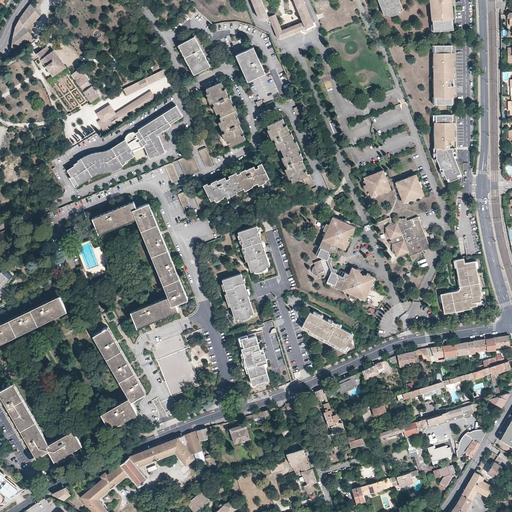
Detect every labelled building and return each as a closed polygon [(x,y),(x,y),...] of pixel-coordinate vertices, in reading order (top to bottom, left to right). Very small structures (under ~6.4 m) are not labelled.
[(251,0),(259,18),(273,25),(278,38),(313,24),(303,0),(251,0)] [(378,0),(384,14),(387,13),(389,14),(391,14),(394,14),(396,13),(398,12),(399,11),(401,9),(401,7),(403,6),(400,0),(378,0)] [(430,0),(432,19),(433,19),(434,30),(454,28),(453,17),(454,17),(453,5),(452,0),(430,0)] [(16,27),(10,51),(18,46),(20,48),(25,45),(23,43),(32,36),(27,29),(40,16),(31,4),(19,21),(16,27)] [(192,7),(185,13),(191,19),(198,12),(192,7)] [(211,65),(196,36),(179,44),(195,73),(211,65)] [(452,44),(436,44),(436,51),(433,51),(433,103),(453,103),(453,96),(455,96),(455,81),(454,51),(452,51),(452,44)] [(254,46),(236,53),(247,78),(265,71),(254,46)] [(43,49),(37,53),(46,66),(53,76),(66,66),(55,50),(48,55),(43,49)] [(79,69),(71,75),(91,101),(99,95),(79,69)] [(165,69),(124,88),(128,95),(168,75),(165,69)] [(221,81),(207,87),(232,144),(246,138),(221,81)] [(291,101),(298,98),(295,91),(288,94),(291,101)] [(150,93),(117,115),(120,120),(153,99),(150,93)] [(119,119),(110,104),(97,113),(101,119),(98,121),(104,131),(112,125),(111,124),(119,119)] [(73,165),(66,170),(70,177),(69,178),(74,187),(89,177),(96,174),(117,168),(122,166),(122,165),(125,162),(124,162),(133,156),(132,152),(144,147),(145,149),(146,148),(150,157),(166,151),(159,135),(158,136),(157,134),(172,125),(171,123),(184,115),(177,105),(139,128),(140,129),(137,132),(135,131),(132,131),(130,132),(128,133),(126,134),(126,137),(125,138),(111,147),(102,151),(88,155),(76,161),(73,164),(73,165)] [(301,105),(294,108),(298,115),(304,112),(301,105)] [(88,113),(82,117),(90,130),(96,126),(88,113)] [(437,159),(438,160),(441,168),(443,167),(445,174),(447,178),(448,177),(449,177),(449,178),(450,180),(458,176),(457,174),(459,173),(460,173),(461,172),(453,152),(453,147),(450,147),(451,143),(449,143),(449,139),(455,139),(455,121),(453,121),(453,114),(436,114),(436,121),(434,121),(434,125),(435,147),(437,147),(437,157),(437,159)] [(282,118),(268,124),(293,180),(303,176),(306,182),(313,179),(310,172),(307,174),(282,118)] [(70,133),(74,139),(86,132),(82,125),(70,133)] [(207,148),(200,151),(207,168),(214,165),(207,148)] [(187,156),(180,159),(186,176),(200,171),(194,154),(187,156)] [(179,179),(173,162),(165,165),(172,182),(179,179)] [(262,163),(206,186),(212,201),(269,178),(262,163)] [(322,171),(329,189),(337,187),(329,168),(322,171)] [(391,188),(390,185),(389,181),(390,181),(389,178),(388,175),(387,176),(386,174),(385,172),(384,169),(375,172),(376,173),(372,175),(371,174),(364,177),(365,179),(366,182),(367,184),(363,185),(366,190),(369,189),(370,191),(371,194),(372,196),(374,195),(376,194),(379,193),(383,191),(383,192),(387,190),(389,190),(391,189),(391,188)] [(425,194),(422,186),(420,186),(419,181),(420,180),(417,173),(409,176),(409,177),(404,179),(403,178),(396,181),(396,182),(398,189),(399,188),(401,194),(400,194),(404,202),(407,201),(409,200),(412,199),(412,198),(417,196),(417,197),(420,196),(422,195),(425,194)] [(317,187),(310,189),(312,195),(320,192),(317,187)] [(184,191),(177,194),(182,207),(189,204),(184,191)] [(201,191),(194,194),(199,207),(206,204),(201,191)] [(132,313),(138,328),(179,311),(176,304),(188,299),(149,203),(137,208),(134,201),(94,217),(100,233),(138,218),(170,297),(132,313)] [(352,224),(352,223),(351,221),(349,220),(347,219),(344,219),(344,221),(343,220),(340,219),(332,216),(332,217),(330,221),(329,224),(326,223),(323,230),(326,231),(325,233),(323,237),(321,243),(318,251),(315,255),(322,258),(321,261),(314,263),(316,266),(313,270),(313,274),(316,277),(320,277),(321,279),(327,277),(328,277),(326,282),(330,284),(329,286),(333,289),(335,289),(337,289),(337,288),(344,291),(348,293),(350,293),(349,295),(356,298),(357,296),(360,298),(363,299),(364,299),(365,300),(368,292),(370,289),(370,288),(375,277),(372,276),(372,275),(367,272),(366,275),(364,274),(363,275),(361,274),(361,273),(359,272),(360,269),(356,267),(356,268),(352,267),(349,274),(341,270),(339,274),(335,272),(337,268),(335,268),(337,264),(336,260),(332,259),(333,258),(330,256),(331,252),(335,254),(338,246),(346,249),(350,241),(348,240),(348,239),(347,238),(349,235),(350,235),(350,234),(353,235),(355,230),(354,230),(355,226),(352,224)] [(396,221),(393,222),(390,224),(388,224),(388,225),(384,226),(386,230),(387,230),(389,236),(390,239),(391,238),(392,239),(389,241),(390,243),(390,244),(393,243),(393,244),(392,244),(393,247),(396,253),(395,253),(396,257),(401,256),(400,255),(406,252),(407,254),(408,253),(409,255),(410,254),(413,261),(417,260),(416,259),(420,258),(419,257),(423,256),(422,253),(421,251),(423,250),(423,248),(424,248),(425,249),(427,248),(430,247),(423,229),(420,221),(418,216),(407,219),(407,218),(405,218),(404,217),(402,218),(401,217),(396,219),(396,221)] [(391,217),(370,225),(371,227),(389,221),(390,224),(393,222),(391,217)] [(259,230),(257,225),(238,231),(239,234),(242,242),(244,247),(248,260),(251,270),(255,269),(255,270),(267,266),(267,265),(270,264),(265,249),(264,246),(262,240),(260,233),(259,230)] [(226,233),(222,226),(217,228),(221,235),(226,233)] [(477,267),(476,260),(475,260),(465,262),(464,257),(462,257),(455,259),(457,267),(460,286),(458,289),(441,293),(445,312),(472,307),(471,305),(478,304),(477,300),(481,300),(481,297),(483,296),(481,289),(478,274),(477,267)] [(12,275),(3,267),(0,269),(3,272),(0,275),(0,291),(2,289),(0,288),(12,275)] [(243,278),(242,272),(223,278),(227,292),(235,318),(239,317),(239,318),(242,318),(244,318),(246,318),(248,317),(249,316),(251,314),(251,313),(254,312),(249,294),(247,288),(244,281),(243,278)] [(0,324),(0,342),(66,311),(59,296),(0,324)] [(341,326),(336,324),(337,322),(333,320),(332,322),(328,320),(322,317),(313,312),(310,311),(303,324),(310,328),(310,329),(336,343),(335,343),(342,347),(343,345),(346,346),(348,344),(350,345),(350,346),(351,346),(351,345),(352,345),(353,344),(353,343),(353,342),(353,341),(352,340),(353,337),(351,337),(350,336),(351,332),(341,326)] [(138,411),(132,400),(146,392),(116,339),(102,314),(84,325),(91,337),(94,335),(129,397),(102,413),(110,427),(138,411)] [(245,346),(242,337),(248,335),(248,334),(238,337),(242,347),(245,346)] [(501,336),(494,337),(496,348),(508,346),(508,349),(511,349),(510,346),(508,334),(501,336)] [(268,361),(263,347),(260,348),(256,335),(249,337),(248,335),(242,337),(245,346),(242,347),(243,351),(245,357),(247,366),(249,373),(253,384),(257,383),(257,382),(265,379),(266,380),(270,379),(266,367),(265,362),(267,361),(268,361)] [(487,347),(488,350),(496,349),(496,348),(494,337),(490,337),(486,338),(487,347)] [(481,339),(474,340),(475,349),(487,347),(486,338),(481,339)] [(471,340),(467,341),(469,353),(476,352),(475,349),(474,340),(471,340)] [(461,342),(457,343),(458,354),(458,355),(469,353),(467,341),(461,342)] [(445,355),(445,356),(458,354),(457,343),(450,344),(443,345),(445,355)] [(436,346),(431,347),(434,357),(445,355),(443,345),(436,346)] [(399,367),(400,367),(415,363),(413,356),(423,353),(425,361),(431,359),(427,347),(418,349),(416,350),(415,350),(407,353),(397,355),(399,367)] [(431,359),(432,361),(435,360),(434,357),(431,347),(427,347),(431,359)] [(192,387),(198,384),(186,353),(186,355),(184,349),(172,354),(172,357),(166,357),(163,358),(172,358),(173,363),(165,363),(161,364),(162,370),(170,393),(175,393),(182,390),(182,384),(186,383),(187,387),(192,387)] [(445,359),(435,360),(436,363),(448,361),(448,359),(459,358),(459,356),(458,355),(458,354),(445,356),(445,359)] [(395,356),(389,358),(392,364),(398,363),(395,356)] [(498,363),(497,356),(489,359),(490,366),(498,363)] [(490,374),(493,384),(496,383),(494,374),(494,373),(510,367),(508,360),(504,361),(498,363),(490,366),(489,366),(491,371),(491,373),(490,374)] [(364,378),(365,380),(379,373),(378,370),(383,367),(380,361),(371,366),(362,370),(364,378)] [(484,373),(491,371),(489,366),(485,367),(483,368),(478,369),(472,371),(466,373),(467,377),(474,375),(475,377),(484,375),(484,373)] [(358,377),(356,373),(348,376),(347,377),(343,378),(339,380),(339,382),(337,383),(341,393),(354,387),(354,385),(355,385),(356,385),(357,384),(355,378),(358,377)] [(458,376),(443,380),(444,386),(445,388),(448,387),(449,387),(451,388),(454,387),(455,385),(454,381),(467,377),(466,373),(464,374),(458,376)] [(443,380),(439,382),(431,384),(433,389),(436,388),(438,393),(439,394),(441,393),(442,392),(440,387),(444,386),(443,380)] [(73,429),(48,443),(13,383),(0,390),(0,394),(22,433),(36,456),(48,449),(54,459),(81,444),(73,429)] [(433,389),(431,384),(420,387),(422,393),(423,396),(423,397),(434,394),(433,389)] [(320,399),(326,396),(323,387),(318,389),(315,391),(318,399),(320,399)] [(420,387),(408,391),(397,395),(398,400),(409,396),(420,393),(421,396),(423,396),(422,393),(420,387)] [(497,395),(489,398),(502,406),(509,394),(510,392),(507,392),(497,395)] [(391,402),(389,397),(372,402),(371,403),(375,414),(386,411),(384,404),(391,402)] [(288,409),(294,407),(297,406),(295,400),(285,404),(288,409)] [(470,410),(473,409),(472,406),(472,403),(451,409),(440,413),(429,416),(406,423),(403,424),(404,430),(405,435),(421,430),(420,428),(444,420),(444,419),(463,413),(462,412),(464,412),(466,417),(472,415),(470,410)] [(473,409),(474,414),(481,412),(478,404),(472,406),(473,409)] [(263,410),(265,418),(270,417),(270,416),(279,413),(277,406),(274,407),(272,408),(263,410)] [(427,410),(426,408),(420,410),(421,416),(428,414),(427,410)] [(337,419),(335,414),(333,415),(331,409),(326,411),(323,412),(327,426),(331,425),(333,430),(343,427),(340,418),(337,419)] [(255,413),(247,415),(248,418),(253,417),(254,418),(263,416),(264,419),(265,418),(263,410),(255,413)] [(511,445),(511,419),(508,425),(501,438),(511,445)] [(250,426),(249,422),(230,428),(234,443),(249,438),(247,427),(250,426)] [(209,427),(211,434),(212,433),(219,431),(217,424),(209,427)] [(403,424),(375,433),(376,438),(381,436),(382,437),(389,434),(390,434),(390,436),(400,433),(399,431),(404,430),(403,424)] [(200,441),(212,437),(212,435),(211,434),(209,427),(203,428),(196,430),(200,441)] [(480,443),(486,432),(486,430),(483,429),(479,429),(475,430),(473,430),(470,432),(469,431),(470,433),(464,435),(462,438),(460,442),(459,445),(459,448),(457,450),(458,458),(459,457),(463,456),(466,451),(473,439),(480,443)] [(129,456),(138,466),(175,452),(186,465),(195,457),(191,453),(202,450),(196,430),(191,432),(183,435),(188,449),(177,437),(163,443),(159,444),(159,445),(129,456)] [(354,438),(353,435),(347,437),(348,441),(350,447),(364,442),(362,436),(360,437),(359,436),(354,438)] [(473,439),(466,451),(472,457),(475,451),(480,443),(473,439)] [(415,448),(414,445),(407,447),(408,450),(409,456),(417,453),(415,448)] [(415,448),(417,453),(417,454),(419,460),(426,458),(422,446),(415,448)] [(449,456),(446,447),(441,448),(442,450),(430,453),(432,461),(449,456)] [(292,466),(306,455),(303,448),(286,454),(288,460),(292,466)] [(204,449),(202,450),(191,453),(195,457),(202,455),(203,461),(206,460),(206,456),(204,449)] [(419,460),(417,454),(414,455),(421,474),(424,473),(422,467),(419,460)] [(292,466),(297,474),(302,472),(311,468),(306,455),(292,466)] [(129,473),(138,485),(147,478),(138,466),(129,456),(120,464),(109,473),(104,467),(101,469),(104,472),(100,475),(103,478),(81,496),(94,511),(105,511),(107,511),(107,510),(98,499),(116,483),(129,473)] [(426,458),(419,460),(422,467),(429,465),(426,458)] [(499,469),(502,466),(494,461),(487,472),(498,479),(503,472),(499,469)] [(282,462),(281,462),(279,463),(273,465),(272,465),(275,472),(284,469),(282,462)] [(149,472),(158,468),(155,463),(147,468),(149,472)] [(441,480),(446,483),(452,474),(451,473),(451,472),(454,471),(452,464),(435,469),(436,475),(444,473),(444,475),(441,480)] [(308,484),(304,486),(311,498),(316,496),(312,490),(316,488),(314,482),(316,481),(312,468),(311,468),(302,472),(308,484)] [(390,477),(392,481),(398,479),(399,486),(413,482),(412,474),(418,473),(417,469),(390,477)] [(4,475),(0,471),(0,489),(11,498),(18,489),(2,477),(4,475)] [(462,511),(477,489),(487,495),(490,489),(492,487),(489,485),(489,484),(482,479),(484,476),(476,471),(475,472),(475,473),(455,506),(452,510),(450,511),(449,511),(462,511)] [(237,477),(230,479),(232,482),(236,496),(242,494),(237,477)] [(364,495),(393,484),(392,481),(390,477),(384,479),(363,485),(362,480),(359,481),(361,486),(364,495)] [(75,482),(66,486),(71,492),(83,482),(82,478),(75,482)] [(356,503),(366,500),(365,499),(364,495),(361,486),(352,488),(356,503)] [(59,496),(64,499),(69,494),(64,487),(52,493),(59,496)] [(195,511),(208,501),(200,491),(187,502),(195,511)] [(238,507),(233,502),(231,499),(225,503),(214,511),(229,511),(230,511),(229,511),(238,507)]
